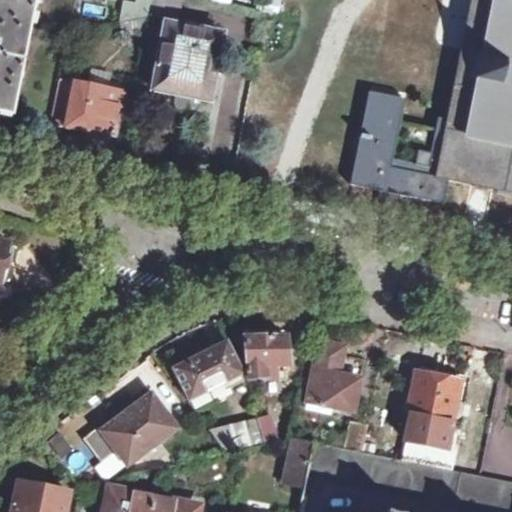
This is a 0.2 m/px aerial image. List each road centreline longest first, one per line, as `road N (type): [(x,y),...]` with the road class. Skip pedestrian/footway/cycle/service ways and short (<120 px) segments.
road 1 (unclassified): [(156,196),(511,282)]
road 2 (unclassified): [(156,196),(160,254),(0,375)]
road 3 (unclassified): [(0,166),(156,196)]
